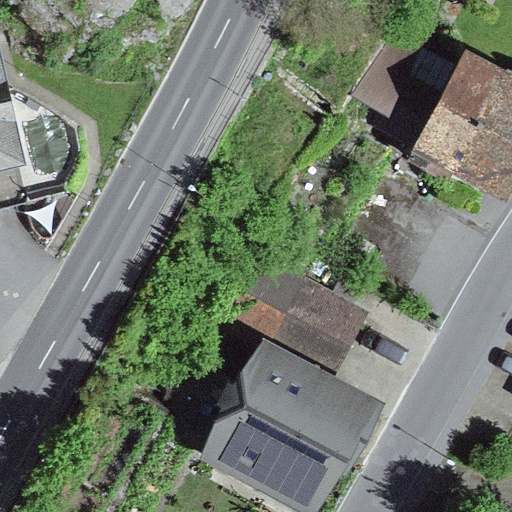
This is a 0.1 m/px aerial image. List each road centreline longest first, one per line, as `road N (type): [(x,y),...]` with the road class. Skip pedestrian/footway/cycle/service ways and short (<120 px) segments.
road 1 (secondary): [(0,435),(237,0)]
road 2 (unclassified): [(365,511),(511,261)]
